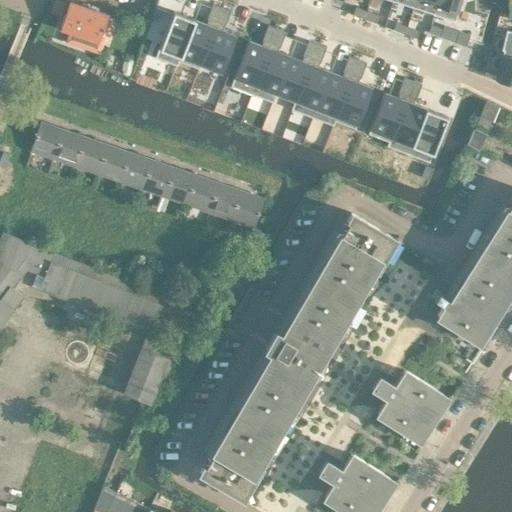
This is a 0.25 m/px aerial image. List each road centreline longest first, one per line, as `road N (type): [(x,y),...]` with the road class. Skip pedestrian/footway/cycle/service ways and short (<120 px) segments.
road 1 (residential): [(245,511),(190,479),(185,463),(342,202),(356,198),(451,253),(502,167),(511,172)]
road 2 (residential): [(511,97),(271,0)]
road 3 (tertiary): [(407,511),(511,343)]
